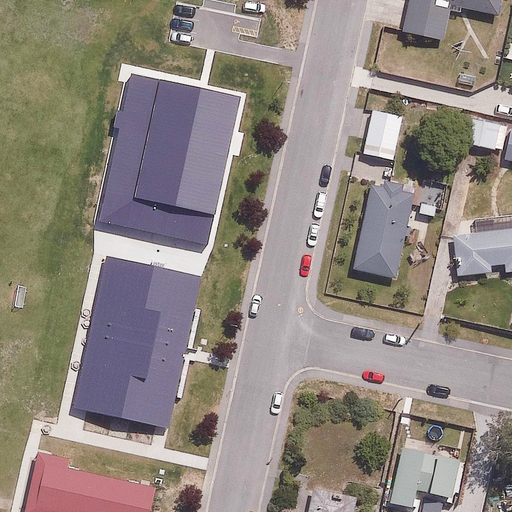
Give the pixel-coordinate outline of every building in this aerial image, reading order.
[(411,0),(406,30),(445,38),(451,9),(462,11),(463,5),(502,12),(504,0),(411,0)] [(502,109),(510,63),(483,58),(475,104),(502,109)] [(396,159),(405,114),(373,108),(364,153),(396,159)] [(510,123),(467,115),(462,141),(505,149),(510,123)] [(399,278),(418,187),(375,178),(356,269),(399,278)] [(511,226),(499,228),(498,219),(467,221),(468,230),(455,231),(458,273),(494,271),(493,263),(504,263),(505,270),(511,269),(511,226)] [(457,495),(463,457),(400,447),(391,503),(418,507),(420,489),(457,495)] [(142,511),(148,487),(28,462),(17,511),(142,511)] [(353,511),(356,496),(313,489),(309,511),(353,511)]
